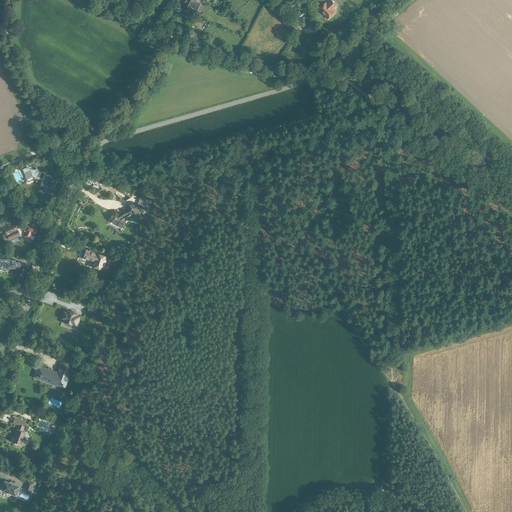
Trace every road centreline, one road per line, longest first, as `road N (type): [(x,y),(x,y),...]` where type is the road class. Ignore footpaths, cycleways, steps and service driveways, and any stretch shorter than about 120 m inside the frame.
road 1 (unclassified): [(99,143),(304,80),(380,32),(412,0)]
road 2 (track): [(109,425),(108,358),(180,274),(230,179),(254,160)]
road 3 (track): [(462,511),(392,382)]
road 4 (track): [(310,77),(258,71),(175,42)]
road 5 (residential): [(32,290),(78,168)]
road 6 (track): [(175,42),(96,141)]
road 7 (track): [(506,158),(422,109),(394,112)]
